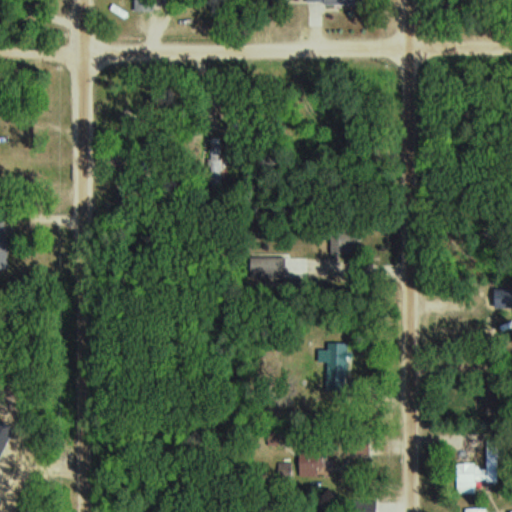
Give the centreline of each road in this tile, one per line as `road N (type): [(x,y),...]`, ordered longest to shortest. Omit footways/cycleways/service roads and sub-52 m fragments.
road 1 (residential): [(88,511),(86,0)]
road 2 (residential): [(415,511),(414,47)]
road 3 (residential): [(511,46),(87,56)]
